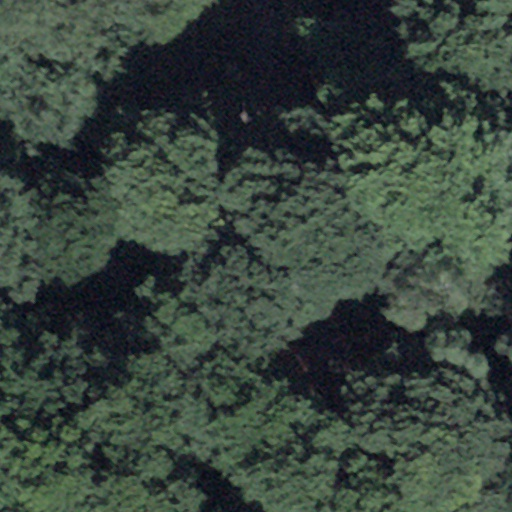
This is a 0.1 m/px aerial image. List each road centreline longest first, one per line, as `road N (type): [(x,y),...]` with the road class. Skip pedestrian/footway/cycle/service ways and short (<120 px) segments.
road 1 (unclassified): [(272,0),(256,102),(264,183),(305,287),(368,404),(400,511)]
road 2 (unclassified): [(511,155),(377,51),(352,0)]
road 3 (unclassified): [(85,511),(0,406)]
